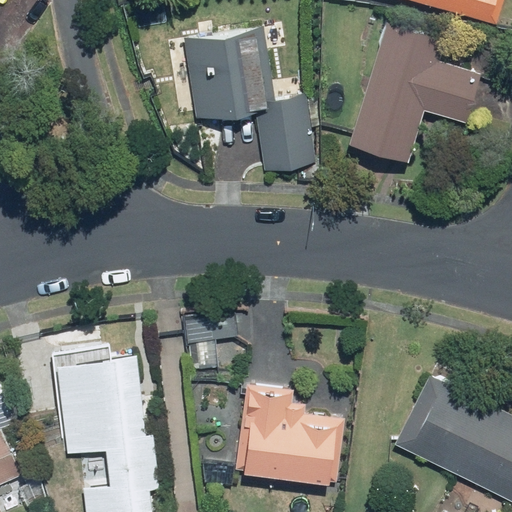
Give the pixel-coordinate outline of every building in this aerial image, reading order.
[(417,0),(490,24),(497,0),(417,0)] [(436,55),(441,41),(383,21),(343,136),(401,156),(419,104),(459,118),(476,69),(436,55)] [(254,22),(178,34),(192,120),(253,110),(263,168),(315,159),(303,88),(266,95),(254,22)] [(232,335),(232,314),(185,313),(183,364),(213,365),(214,335),(232,335)] [(83,511),(149,511),(150,511),(147,488),(159,486),(152,431),(140,432),(130,354),(109,357),(106,338),(48,345),(61,450),(83,447),(88,488),(80,489),(83,511)] [(511,411),(425,371),(391,445),(511,501),(511,411)] [(304,401),(284,399),(285,390),(242,386),(234,469),(330,478),(336,415),(303,412),(304,401)] [(0,483),(20,475),(0,429),(0,483)]
